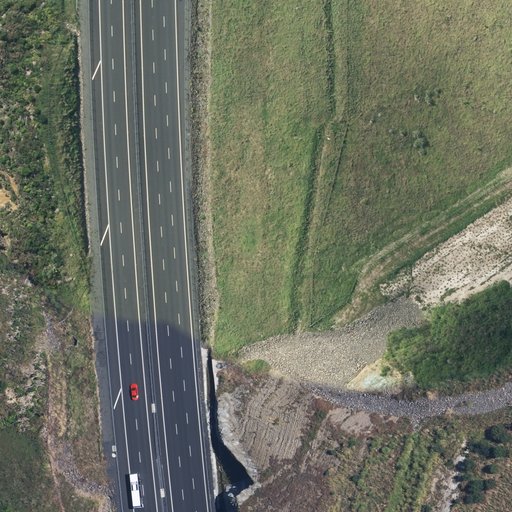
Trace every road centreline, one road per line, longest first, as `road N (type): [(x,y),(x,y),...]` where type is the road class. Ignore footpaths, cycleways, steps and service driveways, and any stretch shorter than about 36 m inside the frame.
road 1 (motorway): [(147,511),(106,0)]
road 2 (motorway): [(163,0),(173,291),(192,511)]
